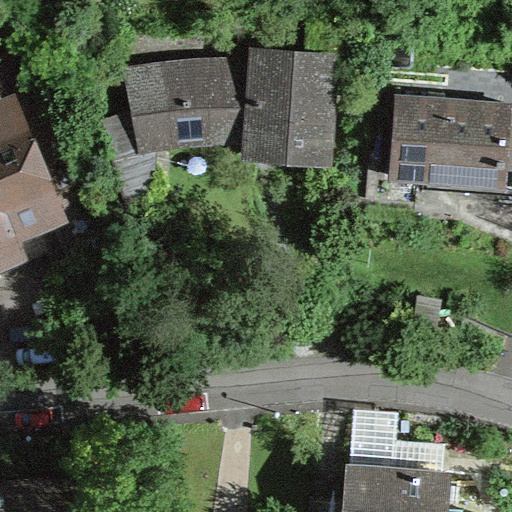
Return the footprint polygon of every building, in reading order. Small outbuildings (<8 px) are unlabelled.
[(364,16),(309,12),(307,42),(363,47),(364,16)] [(32,216),(89,193),(26,45),(0,55),(0,88),(8,106),(7,106),(0,109),(0,269),(47,249),(32,216)] [(135,108),(103,118),(127,197),(152,190),(144,142),(153,141),(163,139),(173,138),(182,137),(192,136),(202,136),(211,135),(221,135),(221,137),(250,137),(249,154),(325,159),(333,53),(257,47),(256,63),(247,62),(238,62),(229,62),(220,62),(211,62),(202,62),(193,63),(184,63),(185,76),(178,76),(171,77),(164,78),(157,79),(150,80),(143,81),(136,82),(130,83),(135,108)] [(389,174),(506,183),(508,158),(511,157),(511,121),(510,122),(511,103),(395,94),(389,174)] [(445,511),(449,471),(349,464),(346,498),(311,495),(309,511),(445,511)] [(0,511),(64,511),(62,492),(0,497),(0,511)]
